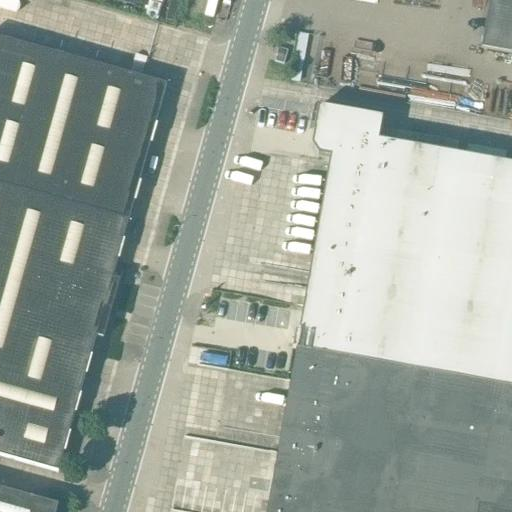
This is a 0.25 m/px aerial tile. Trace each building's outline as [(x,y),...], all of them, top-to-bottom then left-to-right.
[(511,0),(488,0),(480,49),(511,54),(511,0)] [(0,456),(57,473),(90,356),(95,338),(102,340),(119,281),(112,279),(166,86),(0,39),(0,456)] [(277,51),(274,62),(284,65),(287,51),(278,49),(277,51)] [(295,350),(295,351),(265,511),(511,511),(511,164),(456,154),(458,143),(379,129),(381,118),(317,107),(310,146),(317,155),(329,157),(298,333),(295,333),(292,349),(295,350)] [(0,490),(0,511),(55,511),(57,506),(33,499),(0,490)]
